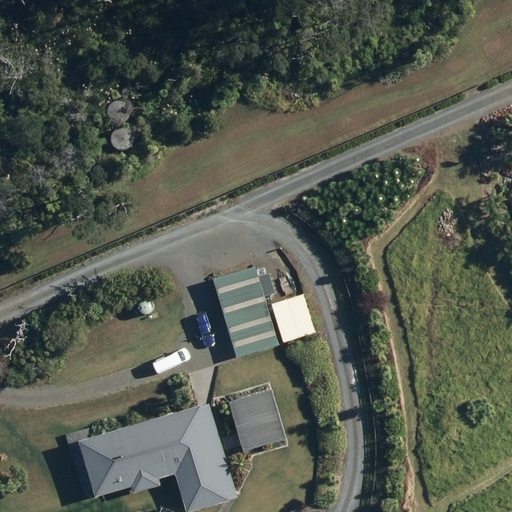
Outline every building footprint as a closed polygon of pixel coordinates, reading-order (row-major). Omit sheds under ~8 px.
[(419,148),(424,165),(472,151),(467,134),(419,148)] [(430,174),(435,193),(478,182),(473,163),(430,174)] [(268,300),(259,267),(210,280),(232,362),(279,349),(277,343),(314,333),(302,291),(268,300)] [(287,442),(272,391),(228,404),(243,455),(287,442)] [(96,427),(65,437),(71,457),(82,453),(96,500),(131,489),(134,497),(161,489),(159,481),(174,476),(185,511),(203,511),(239,501),(209,405),(99,439),(96,427)]
